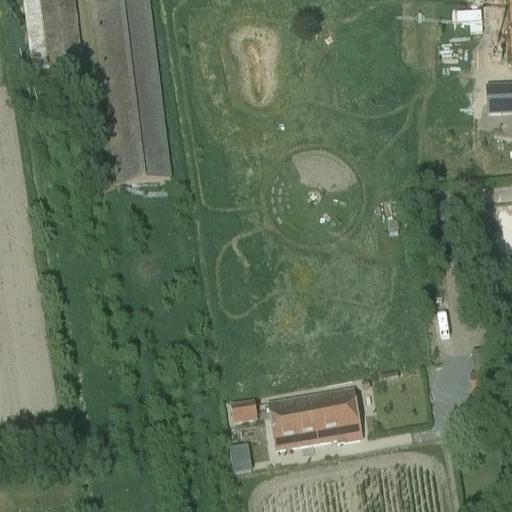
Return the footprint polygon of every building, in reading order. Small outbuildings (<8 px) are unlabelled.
[(39,0),(48,69),(83,66),(74,0),(39,0)] [(150,0),(92,0),(115,189),(172,181),(150,0)] [(511,89),(499,90),(500,116),(511,115),(511,89)] [(496,375),(471,379),(475,403),(500,399),(496,375)] [(338,444),(339,447),(362,443),(354,394),(268,408),(276,454),(338,444)] [(230,407),(234,428),(258,424),(254,403),(230,407)]
